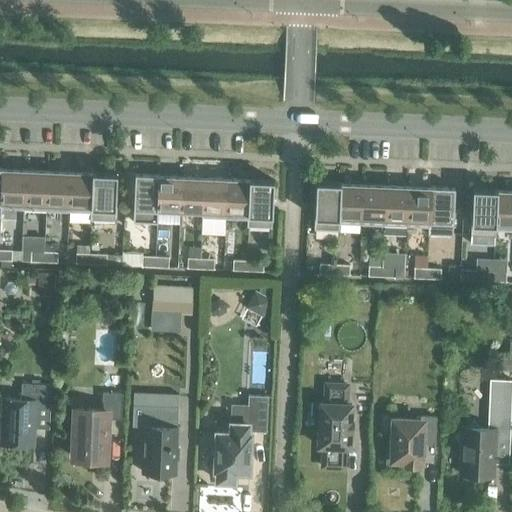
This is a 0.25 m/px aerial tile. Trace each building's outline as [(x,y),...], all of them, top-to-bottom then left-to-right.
[(0,208),(1,209),(23,210),(24,169),(2,168),(0,204),(0,208)] [(23,210),(45,211),(47,170),(24,169),(23,210)] [(45,211),(68,212),(70,171),(47,170),(45,211)] [(68,212),(90,213),(91,213),(93,172),(70,171),(68,212)] [(91,213),(90,213),(90,220),(114,221),(116,173),(93,172),(91,213)] [(157,223),(158,211),(157,211),(158,175),(134,174),(132,222),(157,223)] [(158,211),(179,212),(181,176),(158,175),(157,211),(158,211)] [(179,212),(201,213),(202,213),(204,177),(181,176),(179,212)] [(201,218),(225,219),(227,178),(204,177),(202,213),(201,213),(201,218)] [(225,219),(247,220),(248,220),(249,179),(227,178),(225,219)] [(248,220),(247,220),(246,227),(271,228),(273,180),(249,179),(248,220)] [(338,231),(338,223),(339,183),(316,182),(314,229),(338,231)] [(338,223),(360,224),(362,184),(339,183),(338,223)] [(360,224),(383,225),(385,185),(362,184),(360,224)] [(383,225),(406,226),(408,186),(385,185),(383,225)] [(406,226),(428,227),(429,227),(430,187),(408,186),(406,226)] [(429,227),(428,227),(427,234),(452,235),(454,188),(430,187),(429,227)] [(495,237),(495,230),(494,230),(496,190),(472,189),(470,236),(495,237)] [(495,230),(511,230),(511,190),(496,190),(494,230),(495,230)] [(0,249),(0,260),(11,261),(12,250),(0,249)] [(30,261),(43,262),(44,252),(30,251),(30,261)] [(44,252),(43,262),(57,263),(57,252),(44,252)] [(75,263),(89,264),(89,253),(76,253),(75,263)] [(89,253),(89,264),(106,265),(106,254),(89,253)] [(141,266),(154,267),(155,256),(141,256),(141,266)] [(155,256),(154,267),(168,267),(168,257),(155,256)] [(187,268),(200,269),(200,258),(187,258),(187,268)] [(200,258),(200,269),(213,269),(214,259),(200,258)] [(232,270),(245,271),(246,260),(233,260),(232,270)] [(246,260),(245,271),(263,271),(263,261),(246,260)] [(318,274),(335,275),(336,264),(319,263),(318,274)] [(336,264),(335,275),(349,275),(349,265),(336,264)] [(447,264),(447,279),(458,280),(459,264),(447,264)] [(368,276),(381,277),(381,266),(368,266),(368,276)] [(381,266),(381,277),(394,277),(395,267),(381,266)] [(413,278),(427,279),(427,268),(414,267),(413,278)] [(427,268),(427,279),(440,279),(440,269),(427,268)] [(460,269),(459,280),(475,281),(475,270),(460,269)] [(475,281),(492,281),(492,271),(475,270),(475,281)] [(492,271),(492,281),(505,282),(506,271),(492,271)] [(26,272),(25,283),(35,283),(35,273),(26,272)] [(37,272),(37,294),(54,295),(54,273),(37,272)] [(151,310),(179,311),(180,287),(152,286),(151,310)] [(261,286),(258,291),(268,297),(271,291),(261,286)] [(254,290),(248,302),(250,309),(258,313),(265,311),(272,299),(268,297),(258,291),(254,290)] [(494,435),(510,436),(511,381),(511,380),(489,379),(487,428),(479,428),(473,421),(466,427),(462,427),(462,431),(454,438),(461,445),(460,474),(464,474),(467,477),(474,478),(478,475),(493,475),(494,435)] [(35,408),(49,408),(50,384),(21,383),(21,399),(2,398),(1,414),(0,413),(0,428),(0,429),(0,433),(0,444),(33,446),(35,408)] [(351,404),(346,404),(347,385),(325,383),(325,403),(320,402),(318,446),(349,447),(351,404)] [(75,409),(73,457),(105,459),(106,419),(121,419),(122,393),(102,393),(101,411),(75,409)] [(214,470),(217,471),(216,480),(233,481),(234,471),(248,472),(250,434),(247,434),(247,431),(266,432),(267,396),(248,395),(246,423),(231,423),(230,433),(216,432),(215,454),(211,455),(209,459),(208,463),(211,466),(214,468),(214,470)] [(306,402),(306,416),(315,416),(316,402),(306,402)] [(144,426),(142,472),(175,473),(177,407),(133,405),(132,426),(144,426)] [(420,460),(421,443),(434,443),(435,417),(421,416),(421,420),(393,419),(392,442),(387,441),(386,464),(398,465),(398,459),(405,460),(405,465),(417,465),(418,460),(420,460)]
